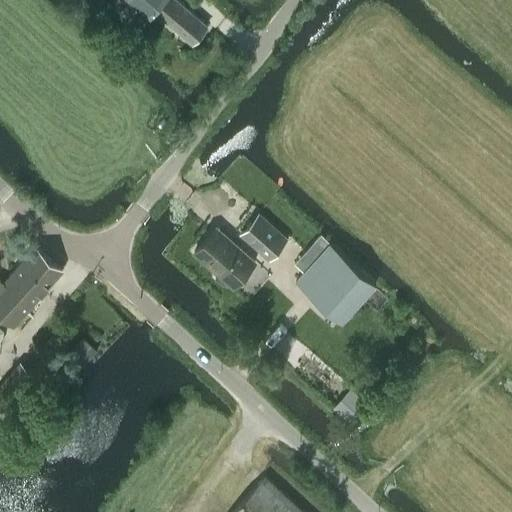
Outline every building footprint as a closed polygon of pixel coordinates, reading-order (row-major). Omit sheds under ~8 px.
[(156,9),(164,0),(132,0),(150,15),(156,9)] [(179,0),(164,0),(156,9),(192,41),(207,24),(179,0)] [(269,257),(286,237),(259,213),(241,232),(269,257)] [(217,271),(215,276),(223,283),(228,281),(233,285),(255,260),(216,226),(194,251),(217,271)] [(332,241),(298,279),(341,319),(376,281),(332,241)] [(0,344),(3,326),(0,322),(0,312),(14,324),(62,269),(35,245),(3,280),(0,277),(0,344)] [(59,363),(73,375),(97,348),(83,336),(59,363)] [(20,360),(0,384),(0,418),(37,374),(20,360)] [(353,388),(336,406),(353,423),(371,404),(353,388)] [(305,511),(265,476),(232,511),(305,511)]
